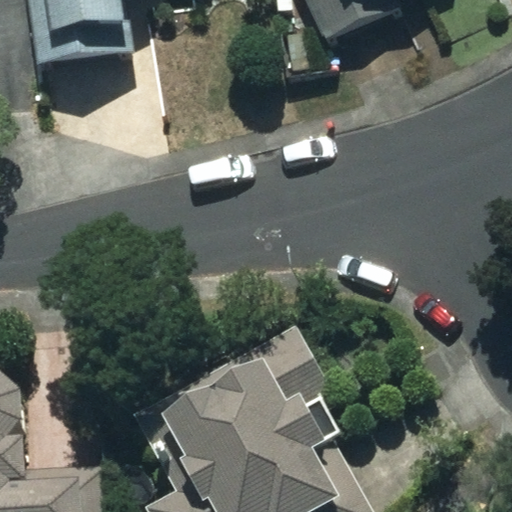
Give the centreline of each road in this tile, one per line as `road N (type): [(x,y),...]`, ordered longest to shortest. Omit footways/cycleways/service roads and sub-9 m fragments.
road 1 (residential): [(0,252),(415,197)]
road 2 (residential): [(511,358),(415,197)]
